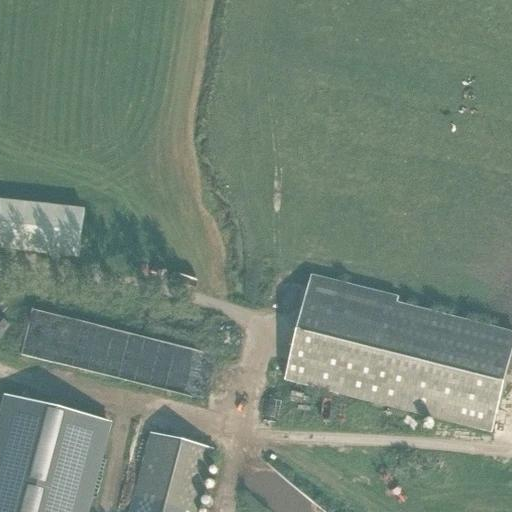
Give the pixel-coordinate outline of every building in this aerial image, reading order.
[(0,249),(79,259),(85,211),(0,201),(0,249)] [(492,433),(511,352),(511,334),(397,306),(398,300),(311,278),(285,381),(492,433)] [(0,338),(9,325),(0,319),(0,338)] [(79,511),(107,410),(6,383),(0,407),(0,511),(79,511)] [(196,511),(212,450),(150,434),(129,511),(196,511)] [(246,488),(275,511),(330,511),(269,461),(246,488)]
